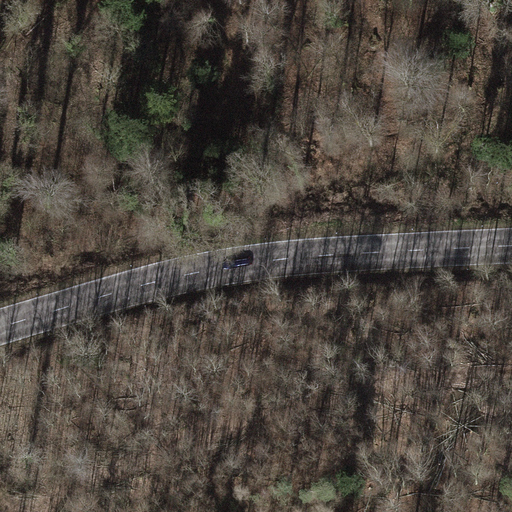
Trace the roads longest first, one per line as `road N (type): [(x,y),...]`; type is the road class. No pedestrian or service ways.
road 1 (track): [(511,359),(468,360),(163,430),(0,510)]
road 2 (secondary): [(511,246),(273,260),(117,292),(0,327)]
